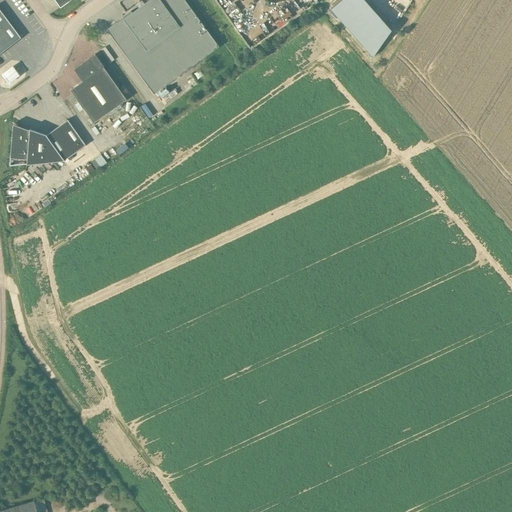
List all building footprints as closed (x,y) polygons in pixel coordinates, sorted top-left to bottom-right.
[(219,47),(185,0),(147,0),(148,1),(133,13),(131,11),(107,29),(154,94),(219,47)] [(365,0),(337,0),(329,7),(372,56),(390,28),(365,0)] [(0,53),(21,38),(0,9),(0,53)] [(96,52),(104,64),(113,58),(105,46),(96,52)] [(94,123),(127,99),(95,54),(74,69),(83,81),(70,90),(94,123)] [(15,65),(2,71),(7,82),(20,76),(15,65)] [(13,123),(10,156),(10,157),(13,157),(13,164),(26,162),(26,164),(65,160),(64,160),(86,145),(68,119),(46,134),(28,127),(27,128),(13,123)] [(98,168),(107,161),(101,153),(92,160),(98,168)] [(34,500),(0,510),(0,511),(37,511),(35,502),(34,500)]
